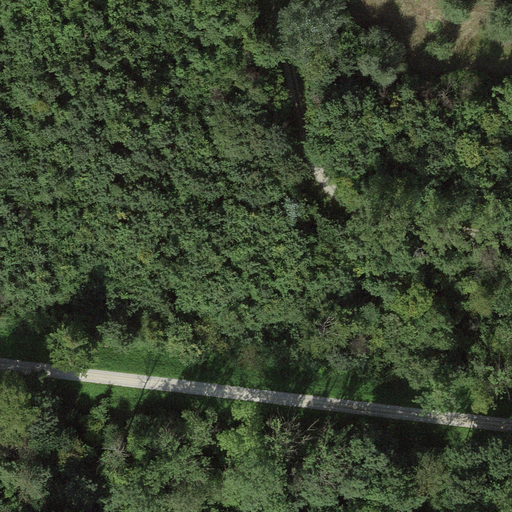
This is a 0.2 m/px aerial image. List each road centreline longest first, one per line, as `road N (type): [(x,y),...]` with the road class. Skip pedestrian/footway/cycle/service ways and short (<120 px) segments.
road 1 (track): [(511,426),(0,365)]
road 2 (track): [(278,0),(302,120),(325,185),(354,211),(511,241)]
